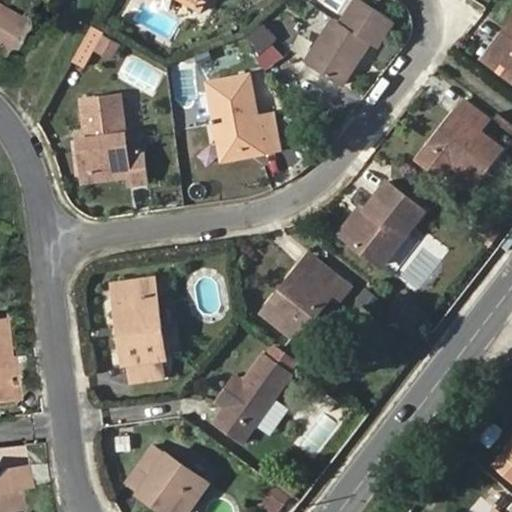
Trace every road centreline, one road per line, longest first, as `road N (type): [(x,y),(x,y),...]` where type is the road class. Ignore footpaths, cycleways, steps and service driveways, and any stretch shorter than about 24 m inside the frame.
road 1 (residential): [(52,241),(236,218),(302,193),(340,164),(428,46),(427,0)]
road 2 (tertiary): [(511,293),(342,511)]
road 3 (residential): [(95,511),(74,431),(52,241)]
road 4 (residential): [(52,241),(34,155),(0,105)]
